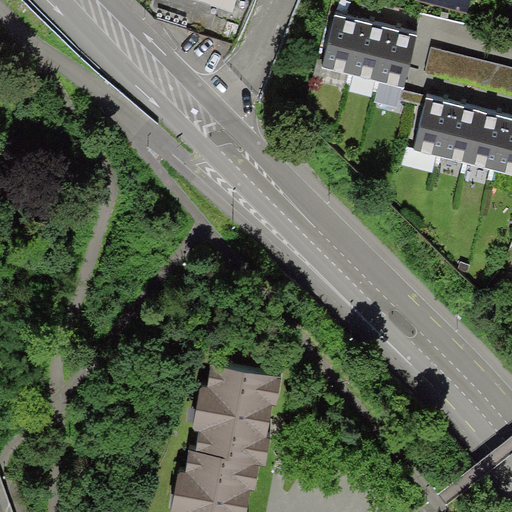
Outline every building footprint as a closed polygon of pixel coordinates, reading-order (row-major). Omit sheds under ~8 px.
[(174,0),(228,17),(233,0),(174,0)] [(404,82),(417,30),(401,26),(376,20),(350,13),(334,10),(323,62),(404,82)] [(511,65),(432,46),(426,70),(511,90),(511,65)] [(511,168),(511,114),(494,110),(468,104),(443,98),(426,94),(413,145),(511,168)] [(280,372),(214,359),(196,447),(191,445),(176,511),(248,511),(258,457),(265,459),(271,422),(280,372)]
